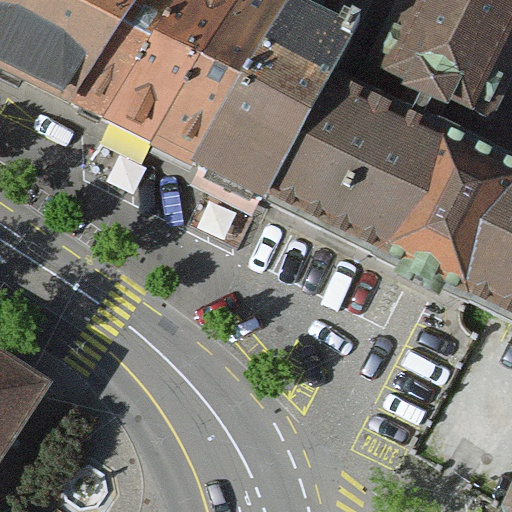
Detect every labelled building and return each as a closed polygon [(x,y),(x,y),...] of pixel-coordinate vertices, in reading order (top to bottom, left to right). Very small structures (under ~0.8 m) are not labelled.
[(0,0),(0,91),(73,134),(164,0),(0,0)] [(190,0),(164,0),(73,134),(100,158),(196,4),(190,0)] [(511,0),(408,0),(359,97),(479,158),(511,93),(511,0)] [(287,40),(196,4),(100,158),(192,201),(287,40)] [(346,69),(287,40),(192,201),(262,235),(265,228),(322,117),(338,85),(346,69)] [(511,511),(511,175),(479,158),(359,97),(338,85),(322,117),(265,228),(511,352),(511,511)] [(511,93),(479,158),(511,175),(511,93)] [(0,472),(46,405),(0,373),(0,472)]
